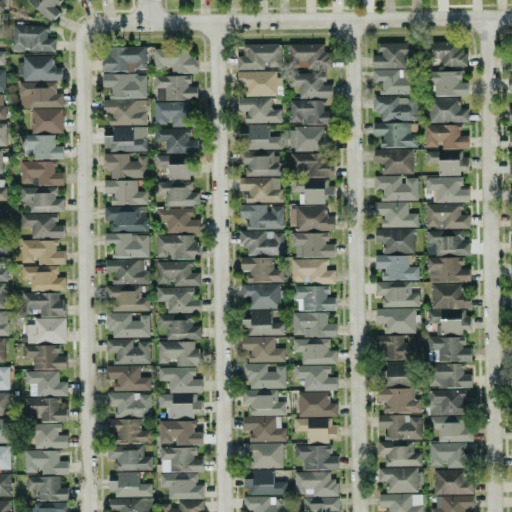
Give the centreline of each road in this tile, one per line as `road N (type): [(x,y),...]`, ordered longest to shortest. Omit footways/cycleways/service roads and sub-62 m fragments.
road 1 (residential): [(495,511),(489,19)]
road 2 (residential): [(360,511),(348,20)]
road 3 (residential): [(214,21),(226,511)]
road 4 (residential): [(90,511),(79,42),(87,26)]
road 5 (residential): [(87,26),(511,18)]
